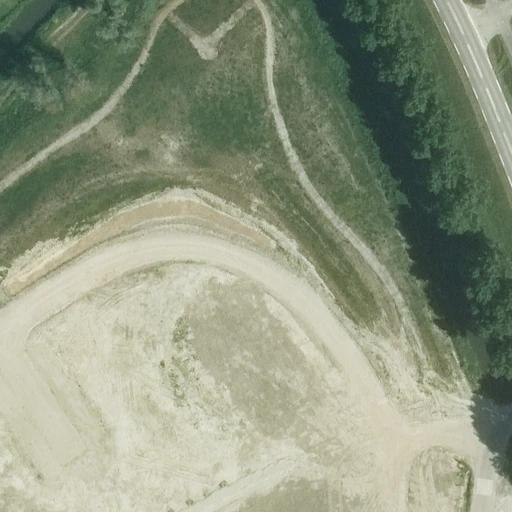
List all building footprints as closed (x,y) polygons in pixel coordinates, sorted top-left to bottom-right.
[(128,308),(116,315),(134,346),(146,340),(168,327),(147,289),(124,301),(128,308)] [(89,320),(67,333),(88,372),(111,359),(122,353),(105,321),(93,328),(89,320)] [(215,370),(204,376),(208,383),(219,377),(215,370)] [(180,398),(170,403),(173,410),(184,405),(180,398)] [(170,403),(159,409),(163,416),(173,410),(170,403)] [(146,416),(136,422),(140,428),(150,422),(146,416)] [(136,422),(126,427),(129,434),(140,428),(136,422)] [(231,429),(211,439),(230,475),(231,478),(251,467),(231,429)] [(211,439),(194,448),(213,484),(230,475),(211,439)] [(194,448),(177,457),(196,493),(213,484),(194,448)] [(177,457),(160,467),(179,502),(196,493),(177,457)] [(69,464),(59,471),(64,477),(74,470),(69,464)] [(160,467),(140,477),(158,511),(159,511),(179,502),(160,467)] [(59,471),(49,478),(54,484),(64,477),(59,471)] [(34,489),(25,497),(30,503),(39,495),(34,489)] [(25,497),(15,504),(20,510),(30,503),(25,497)] [(119,511),(108,498),(90,511),(119,511)]
